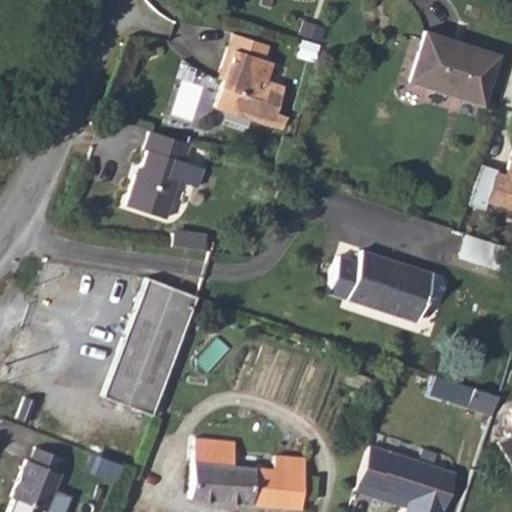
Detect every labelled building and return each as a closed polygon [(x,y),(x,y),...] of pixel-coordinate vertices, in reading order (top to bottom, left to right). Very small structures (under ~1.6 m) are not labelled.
[(428,31),(411,81),(486,106),(504,56),(428,31)] [(227,47),(261,59),(266,45),(232,33),(227,47)] [(212,105),(269,125),(282,87),(263,81),(270,62),(261,59),(227,47),(220,68),(225,69),(222,79),(212,105)] [(121,204),(162,217),(175,180),(194,186),(201,167),(182,160),(188,143),(147,129),(141,148),(144,149),(134,176),(131,175),(121,204)] [(511,210),(511,167),(510,173),(508,180),(498,177),(500,170),(483,165),(470,205),(486,211),(489,203),(511,210)] [(510,173),(500,170),(498,177),(508,180),(510,173)] [(168,231),(167,244),(199,248),(201,232),(180,229),(179,233),(168,231)] [(465,231),(457,253),(496,266),(503,245),(465,231)] [(341,251),(329,288),(417,319),(434,272),(364,248),(361,257),(341,251)] [(93,397),(145,417),(187,298),(138,280),(93,397)] [(497,395),(473,387),(467,406),(490,414),(497,395)] [(20,396),(13,414),(26,418),(32,400),(20,396)] [(487,441),(499,473),(511,467),(511,402),(501,407),(510,431),(487,441)] [(195,436),(189,496),(300,507),(305,458),(275,455),(273,468),(233,464),(235,440),(195,436)] [(367,446),(352,490),(371,496),(374,489),(406,499),(403,508),(401,511),(440,511),(453,475),(367,446)] [(21,463),(5,500),(32,511),(40,511),(56,475),(50,473),(55,460),(31,451),(24,464),(21,463)] [(374,489),(371,496),(403,508),(406,499),(374,489)]
